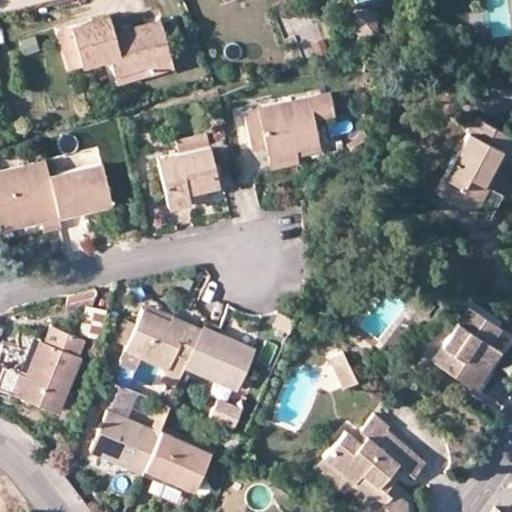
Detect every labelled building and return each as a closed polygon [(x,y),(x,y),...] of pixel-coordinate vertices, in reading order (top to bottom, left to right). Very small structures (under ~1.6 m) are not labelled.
[(304,11),(279,17),(283,34),(308,28),(304,11)] [(352,33),(355,33),(354,42),(366,43),(367,35),(371,35),(373,14),(354,12),(352,33)] [(154,41),(148,21),(113,30),(108,13),(70,24),(81,62),(108,55),(113,71),(143,63),(146,71),(172,63),(165,37),(154,41)] [(154,41),(165,37),(159,17),(148,21),(154,41)] [(445,34),(432,19),(420,30),(424,34),(429,40),(433,45),(445,34)] [(69,66),(81,62),(70,24),(58,28),(69,66)] [(429,40),(424,34),(419,39),(424,44),(429,40)] [(146,71),(143,63),(113,71),(116,80),(146,71)] [(318,138),(308,96),(243,110),(251,146),(265,143),(268,158),(297,153),(295,144),(318,138)] [(488,185),(481,181),(496,153),(503,157),(510,160),(511,155),(511,134),(475,116),(435,192),(474,211),(488,185)] [(222,123),(212,125),(215,135),(224,133),(222,123)] [(176,139),(179,151),(205,145),(202,134),(176,139)] [(295,144),(297,153),(320,148),(318,138),(295,144)] [(156,156),(165,196),(207,185),(217,182),(216,179),(213,161),(208,144),(205,145),(179,151),(156,156)] [(298,161),(297,153),(268,158),(270,166),(298,161)] [(481,181),(488,185),(503,157),(496,153),(481,181)] [(0,168),(0,228),(18,223),(18,219),(39,214),(40,219),(42,228),(60,224),(58,214),(49,174),(45,158),(0,168)] [(219,160),(213,161),(216,179),(223,178),(219,160)] [(58,214),(81,208),(84,224),(117,216),(113,201),(110,202),(101,162),(49,174),(58,214)] [(165,196),(167,205),(209,195),(207,185),(165,196)] [(18,219),(18,223),(40,219),(39,214),(18,219)] [(424,296),(432,287),(420,276),(412,286),(424,296)] [(66,293),(62,302),(91,296),(95,286),(66,293)] [(144,300),(142,306),(170,318),(172,313),(144,300)] [(431,359),(464,380),(473,365),(484,372),(486,369),(499,349),(488,342),(499,326),(467,305),(431,359)] [(135,364),(140,353),(166,364),(161,376),(175,382),(184,363),(200,325),(172,313),(170,318),(142,306),(136,320),(125,344),(120,358),(135,364)] [(115,340),(125,344),(136,320),(125,317),(115,340)] [(45,338),(42,338),(28,374),(20,371),(12,389),(57,407),(80,353),(77,352),(84,335),(52,322),(45,338)] [(236,387),(253,347),(201,323),(200,325),(184,363),(236,387)] [(20,371),(28,374),(42,338),(35,334),(28,350),(20,371)] [(0,346),(0,384),(12,389),(20,371),(28,350),(3,339),(0,346)] [(346,383),(358,378),(344,348),(332,353),(346,383)] [(473,365),(464,380),(480,391),(491,372),(486,369),(484,372),(473,365)] [(211,380),(208,392),(230,398),(233,386),(211,380)] [(150,425),(106,406),(89,447),(141,469),(143,465),(159,426),(169,402),(167,401),(156,396),(149,413),(155,416),(150,425)] [(231,421),(237,406),(218,397),(211,413),(231,421)] [(344,429),(322,456),(351,480),(347,485),(376,510),(373,511),(402,511),(407,506),(406,498),(388,484),(395,475),(389,469),(396,460),(407,447),(384,427),(387,423),(374,412),(359,429),(362,432),(357,439),(344,429)] [(159,426),(143,465),(192,487),(208,449),(159,426)] [(240,436),(229,431),(224,442),(235,447),(240,436)] [(411,473),(422,460),(407,447),(396,460),(411,473)] [(322,456),(315,465),(344,490),(347,485),(351,480),(322,456)]
